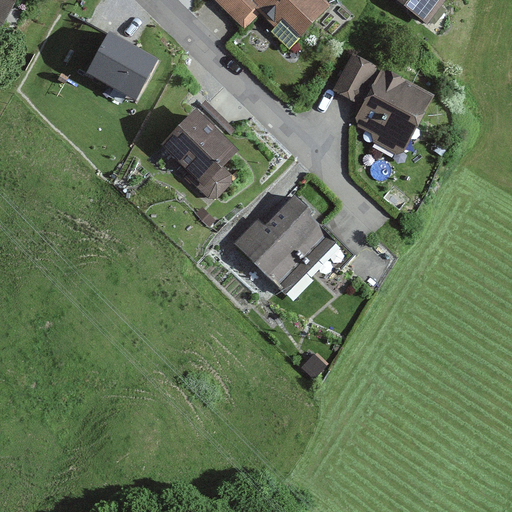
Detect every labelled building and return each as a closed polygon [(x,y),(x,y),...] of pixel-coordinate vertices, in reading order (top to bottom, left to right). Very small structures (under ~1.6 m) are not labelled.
[(17,0),(0,0),(0,31),(2,32),(17,0)] [(216,0),(243,29),(261,13),(295,50),(338,11),(327,0),(216,0)] [(444,0),(390,0),(427,25),(444,0)] [(429,95),(352,59),(336,92),(363,105),(352,127),(403,151),(429,95)] [(198,111),(161,148),(214,201),(235,180),(220,165),(237,149),(198,111)] [(258,215),(230,244),(287,299),(339,245),(294,202),(270,226),(258,215)]
